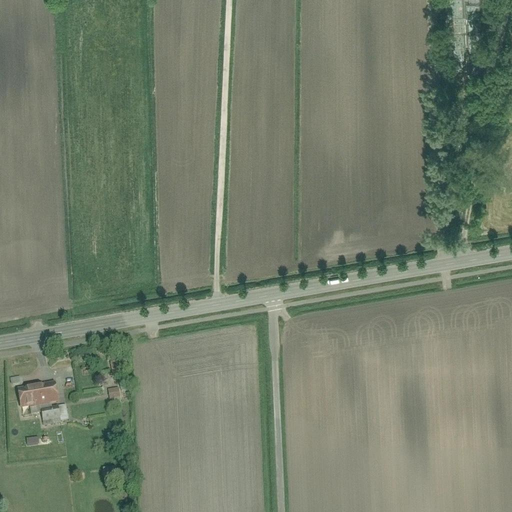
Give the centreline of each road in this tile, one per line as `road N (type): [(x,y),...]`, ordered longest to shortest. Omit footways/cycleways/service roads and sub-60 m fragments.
road 1 (tertiary): [(0,342),(271,295)]
road 2 (unknown): [(435,0),(448,264)]
road 3 (tertiary): [(271,295),(511,253)]
road 4 (unclassified): [(271,295),(280,511)]
